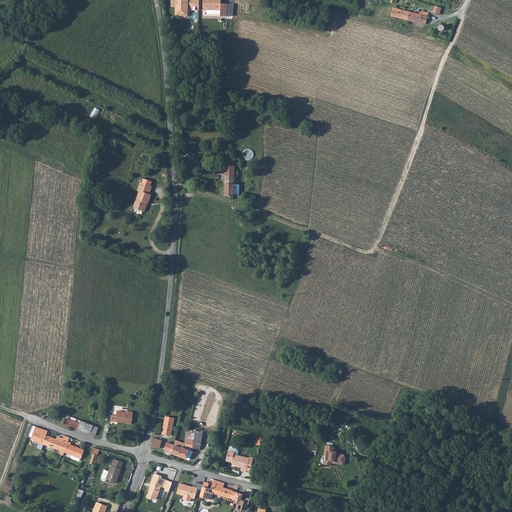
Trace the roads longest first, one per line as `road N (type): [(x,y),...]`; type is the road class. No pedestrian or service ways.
road 1 (residential): [(156,0),(175,237),(144,456)]
road 2 (track): [(174,186),(372,251),(453,43)]
road 3 (unclassified): [(144,456),(358,507)]
road 4 (track): [(171,279),(80,244),(64,266),(0,252)]
road 5 (unclassified): [(0,403),(144,456)]
road 6 (track): [(372,251),(511,307)]
